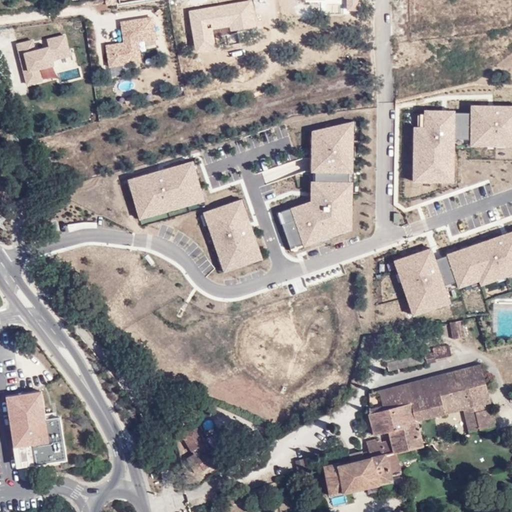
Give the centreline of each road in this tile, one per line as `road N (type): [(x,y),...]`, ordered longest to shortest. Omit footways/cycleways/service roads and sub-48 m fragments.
road 1 (residential): [(24,255),(18,165),(0,101)]
road 2 (tertiary): [(32,310),(117,439)]
